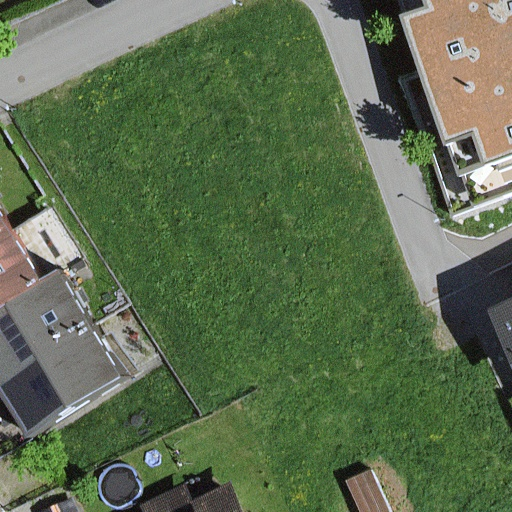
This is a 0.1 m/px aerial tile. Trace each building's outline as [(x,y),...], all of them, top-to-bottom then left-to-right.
[(511,0),(397,0),(424,75),(404,82),(451,214),(511,192),(511,0)] [(0,214),(0,240),(12,233),(0,214)] [(12,233),(0,240),(0,312),(44,285),(12,233)] [(44,285),(0,312),(0,386),(93,328),(60,275),(44,285)] [(511,302),(491,312),(511,357),(511,302)] [(93,328),(0,386),(0,388),(31,438),(126,380),(93,328)] [(390,511),(373,470),(346,482),(358,511),(390,511)] [(245,511),(231,483),(189,504),(181,486),(134,509),(136,511),(245,511)]
